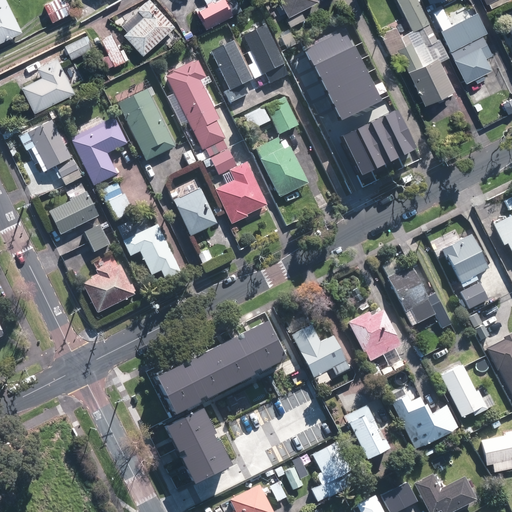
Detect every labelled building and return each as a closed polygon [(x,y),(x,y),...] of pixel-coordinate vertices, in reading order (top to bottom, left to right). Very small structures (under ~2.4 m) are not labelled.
[(0,0),(0,38),(20,29),(6,0),(0,0)] [(67,0),(45,0),(42,2),(51,20),(72,10),(67,0)] [(141,53),(173,24),(151,0),(141,0),(135,6),(141,13),(121,32),(141,53)] [(208,0),(194,7),(204,27),(231,13),(224,0),(208,0)] [(292,27),(294,26),(306,19),(302,11),(320,1),(319,0),(280,0),(290,17),(288,18),(292,27)] [(399,53),(425,106),(455,92),(441,63),(449,60),(439,40),(436,42),(428,25),(430,24),(418,0),(398,0),(413,31),(401,37),(396,27),(381,34),(392,56),(399,53)] [(251,5),(245,9),(248,15),(254,12),(251,5)] [(442,32),(467,84),(492,72),(486,60),(492,57),(482,36),(486,34),(477,15),(442,32)] [(263,23),(241,34),(260,73),(264,71),(269,81),(287,72),(263,23)] [(346,30),(306,50),(314,66),(354,46),(346,30)] [(123,58),(110,31),(99,37),(112,64),(123,58)] [(289,31),(280,35),(284,44),(293,39),(289,31)] [(63,43),(70,57),(89,47),(83,34),(63,43)] [(251,78),(232,38),(209,49),(227,88),(223,90),(228,101),(246,92),(242,82),(251,78)] [(354,46),(314,66),(321,80),(362,59),(355,46),(354,46)] [(32,110),(73,91),(55,55),(35,65),(39,74),(19,84),(32,110)] [(201,148),(204,147),(208,155),(226,146),(222,138),(224,137),(215,118),(217,117),(198,78),(205,75),(197,58),(164,74),(201,148)] [(369,72),(362,59),(321,80),(320,80),(327,93),(369,72)] [(111,67),(105,70),(108,75),(114,72),(111,67)] [(369,72),(327,93),(334,107),(376,87),(369,72)] [(174,145),(146,87),(116,102),(144,159),(174,145)] [(382,100),(376,87),(334,107),(341,120),(382,100)] [(264,104),(277,132),(296,123),(283,95),(264,104)] [(262,104),(242,114),(249,128),(269,118),(262,104)] [(385,115),(405,155),(418,149),(398,109),(385,115)] [(385,115),(371,122),(391,162),(405,155),(385,115)] [(50,118),(25,130),(32,144),(45,169),(69,156),(50,118)] [(70,140),(91,183),(115,172),(105,151),(126,141),(114,118),(70,140)] [(358,129),(378,169),(391,162),(371,122),(358,129)] [(358,129),(343,136),(364,176),(378,169),(358,129)] [(282,147),(281,145),(276,135),(254,147),(259,157),(257,157),(277,196),(307,181),(288,144),(282,147)] [(226,147),(209,156),(217,173),(235,164),(226,147)] [(189,149),(182,152),(188,163),(195,160),(189,149)] [(205,157),(201,150),(194,154),(198,161),(205,157)] [(208,157),(202,160),(205,166),(211,163),(208,157)] [(72,158),(55,166),(64,184),(81,175),(72,158)] [(214,189),(230,224),(246,216),(245,214),(266,205),(246,162),(229,170),(234,180),(214,189)] [(114,220),(133,211),(124,193),(122,194),(116,182),(100,190),(114,220)] [(172,200),(189,235),(216,223),(199,186),(172,200)] [(59,234),(97,215),(85,191),(69,199),(70,200),(48,210),(59,234)] [(511,212),(491,223),(501,243),(506,241),(511,254),(511,212)] [(171,253),(157,223),(122,240),(129,255),(139,251),(151,275),(162,270),(166,278),(180,271),(171,253)] [(88,242),(104,234),(99,224),(84,232),(88,242)] [(104,234),(88,242),(93,252),(109,244),(104,234)] [(471,234),(441,249),(447,261),(449,260),(461,283),(469,279),(469,277),(489,267),(471,234)] [(96,312),(134,293),(119,263),(112,267),(109,262),(95,269),(97,273),(90,276),(91,277),(81,282),(96,312)] [(427,297),(411,264),(387,275),(412,325),(435,313),(443,328),(451,324),(435,293),(427,297)] [(490,296),(481,279),(462,288),(471,306),(490,296)] [(368,359),(400,343),(381,307),(369,314),(367,310),(345,320),(361,351),(363,350),(368,359)] [(477,313),(468,318),(480,339),(489,334),(477,313)] [(262,319),(152,374),(171,411),(281,356),(262,319)] [(309,323),(289,333),(312,376),(330,366),(334,374),(348,367),(331,333),(318,340),(309,323)] [(511,331),(503,336),(503,337),(484,347),(495,369),(497,369),(511,398),(511,331)] [(438,374),(460,416),(470,410),(472,415),(487,408),(477,388),(474,390),(460,363),(438,374)] [(390,401),(414,448),(457,426),(445,403),(428,412),(419,395),(409,400),(406,393),(390,401)] [(342,414),(364,458),(386,446),(382,438),(378,440),(368,420),(373,418),(365,403),(342,414)] [(203,410),(166,428),(194,482),(230,464),(203,410)] [(238,410),(226,416),(235,433),(246,427),(238,410)] [(511,466),(510,459),(511,458),(511,428),(503,431),(504,433),(479,438),(485,464),(491,463),(493,471),(511,466)] [(310,453),(320,470),(315,473),(320,482),(310,488),(316,500),(326,495),(326,496),(357,480),(336,439),(310,453)] [(293,465),(283,470),(292,488),(302,483),(293,465)] [(412,481),(427,511),(432,511),(439,509),(440,511),(447,511),(475,498),(463,474),(439,486),(431,471),(412,481)] [(268,484),(276,500),(285,495),(277,480),(268,484)] [(389,511),(391,511),(416,500),(407,480),(380,493),(389,511)] [(272,511),(257,482),(228,497),(233,509),(229,511),(228,511),(272,511)] [(359,511),(383,511),(374,493),(354,503),(359,511)]
